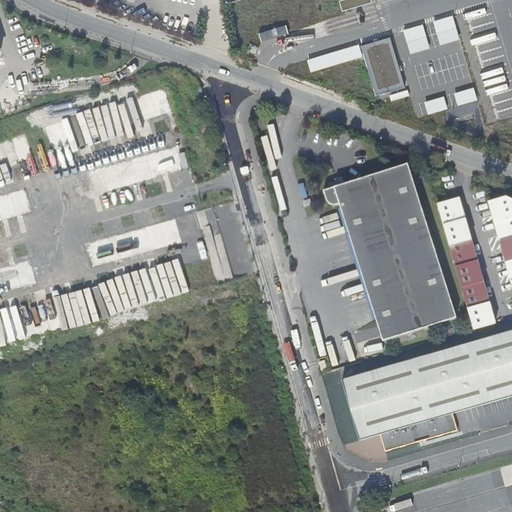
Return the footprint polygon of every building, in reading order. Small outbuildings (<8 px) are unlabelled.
[(343,0),(340,1),(343,12),(373,3),(372,0),(343,0)] [(391,37),(363,45),(377,95),(405,87),(391,37)] [(337,187),(323,191),(326,200),(327,202),(328,203),(331,204),(343,202),(345,208),(381,336),(383,342),(456,317),(408,165),(337,187)] [(458,199),(437,205),(473,331),(495,324),(458,199)] [(511,201),(511,200),(489,206),(511,285),(511,201)] [(511,331),(341,381),(358,441),(379,435),(384,451),(457,431),(451,414),(511,396),(511,331)]
